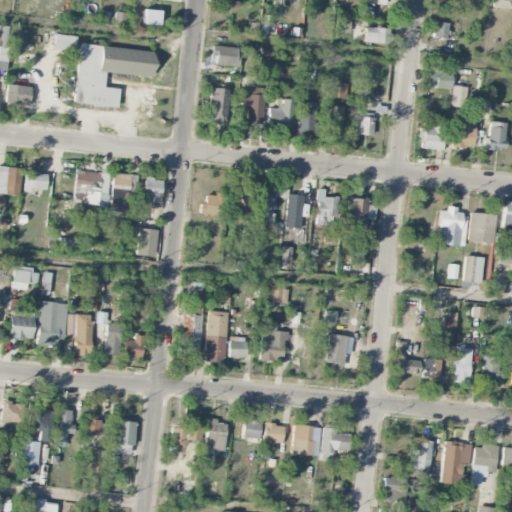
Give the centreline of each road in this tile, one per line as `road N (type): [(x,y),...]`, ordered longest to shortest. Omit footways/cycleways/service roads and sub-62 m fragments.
road 1 (residential): [(146,511),(201,0)]
road 2 (residential): [(511,421),(0,368)]
road 3 (residential): [(363,511),(415,0)]
road 4 (residential): [(511,185),(185,151)]
road 5 (residential): [(184,156),(0,135)]
